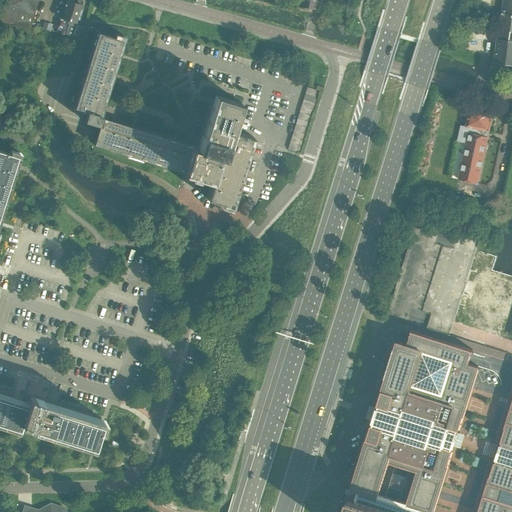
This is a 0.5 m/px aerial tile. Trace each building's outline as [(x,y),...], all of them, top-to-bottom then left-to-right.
[(0,23),(29,32),(38,0),(4,0),(0,14),(0,23)] [(75,27),(79,16),(82,6),(73,3),(72,1),(68,0),(67,2),(66,1),(62,12),(61,13),(60,14),(60,15),(61,16),(60,18),(56,32),(72,37),(75,27)] [(317,10),(318,0),(303,0),(302,7),(317,10)] [(500,24),(499,29),(511,30),(511,0),(502,0),(500,19),(500,24)] [(511,30),(499,29),(498,40),(496,40),(496,41),(497,41),(494,61),(493,61),(493,62),(495,62),(511,64),(511,30)] [(74,107),(74,108),(87,112),(84,121),(91,124),(94,125),(93,128),(91,127),(90,128),(96,129),(98,130),(94,145),(95,143),(180,169),(188,145),(132,127),(131,129),(107,121),(107,120),(102,111),(105,101),(124,40),(114,37),(98,32),(97,33),(100,33),(76,108),(74,107)] [(316,97),(318,91),(308,87),(306,94),(316,97)] [(314,103),(316,97),(306,94),(304,100),(314,103)] [(188,145),(181,169),(184,170),(183,173),(184,173),(185,173),(197,176),(211,180),(209,185),(206,197),(231,205),(233,197),(240,175),(243,164),(252,136),(233,130),(241,103),(216,95),(214,101),(213,105),(204,134),(203,136),(199,150),(192,147),(192,146),(188,145)] [(312,109),(314,103),(304,100),(302,106),(312,109)] [(310,115),(312,109),(302,106),(300,112),(310,115)] [(479,183),(488,136),(489,132),(493,111),(491,108),(486,107),(484,109),(483,109),(469,106),(465,127),(461,126),(458,140),(463,141),(463,142),(464,142),(467,142),(459,180),(479,183)] [(308,121),(310,115),(300,112),(298,118),(308,121)] [(306,127),(308,121),(298,118),(296,124),(306,127)] [(304,134),(306,127),(296,124),(294,130),(304,134)] [(303,140),(304,134),(294,130),(292,137),(303,140)] [(301,146),(303,140),(292,137),(290,143),(301,146)] [(299,152),(301,146),(290,143),(288,149),(299,152)] [(0,212),(15,164),(17,156),(0,150),(0,212)] [(432,511),(433,511),(453,446),(452,445),(453,442),(454,442),(456,442),(456,441),(457,440),(458,439),(457,438),(457,437),(456,436),(455,436),(456,432),(457,433),(478,366),(468,363),(472,349),(411,330),(407,344),(397,341),(343,511),(432,511)] [(26,405),(12,400),(13,398),(0,394),(0,422),(20,429),(22,423),(30,426),(94,446),(101,422),(53,407),(41,403),(42,400),(29,396),(27,403),(26,405)] [(511,511),(511,403),(478,511),(511,511)]
